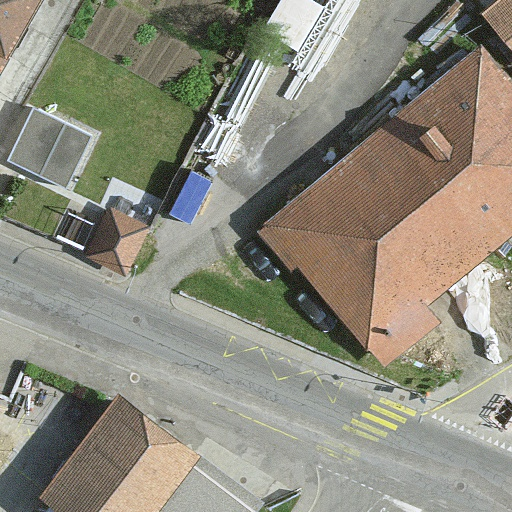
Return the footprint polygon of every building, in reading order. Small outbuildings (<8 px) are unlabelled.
[(0,0),(0,73),(41,0),(0,0)] [(511,0),(500,0),(481,17),(511,52),(511,0)] [(511,83),(476,40),(260,221),(366,346),(511,223),(511,83)] [(74,177),(94,128),(34,105),(15,153),(74,177)] [(108,203),(83,251),(127,274),(152,226),(108,203)] [(144,511),(191,454),(109,387),(36,476),(80,511),(144,511)] [(251,511),(256,507),(191,454),(144,511),(251,511)]
